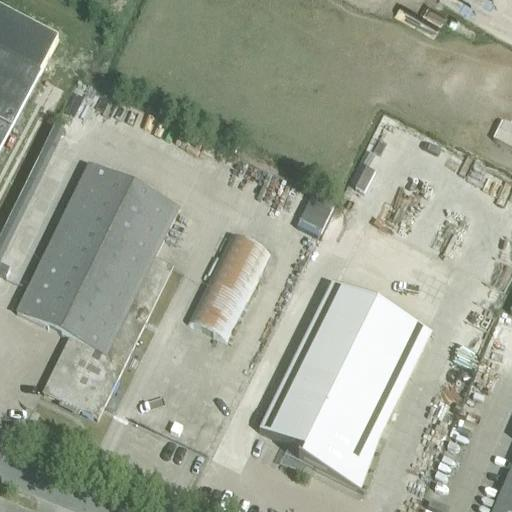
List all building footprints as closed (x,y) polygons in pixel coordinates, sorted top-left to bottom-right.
[(0,152),(58,43),(0,12),(0,152)] [(154,262),(178,213),(88,169),(16,316),(70,343),(43,397),(97,424),(171,271),(154,262)] [(188,327),(223,345),(268,258),(233,240),(188,327)] [(332,288),(260,434),(259,433),(258,435),(304,457),(301,464),(298,463),(298,465),(362,497),(363,495),(358,492),(373,453),(364,448),(422,332),(332,288)] [(511,511),(511,469),(493,511),(511,511)]
